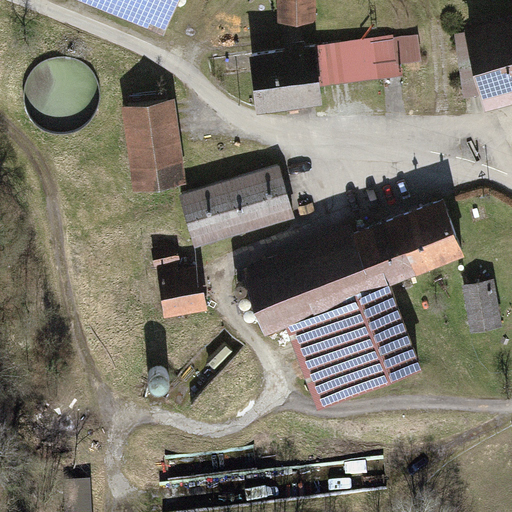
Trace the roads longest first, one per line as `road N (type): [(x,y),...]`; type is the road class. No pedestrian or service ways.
road 1 (unclassified): [(23,0),(137,45),(218,104),(274,132),(492,176),(511,187)]
road 2 (track): [(111,511),(114,422),(67,300),(51,192),(37,154),(0,117)]
road 3 (track): [(114,422),(238,422),(405,402),(511,403)]
